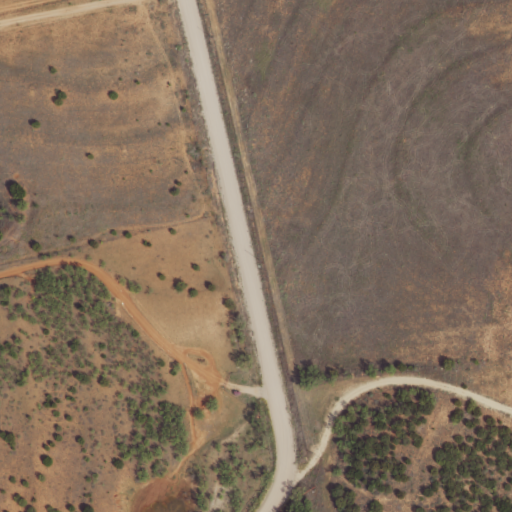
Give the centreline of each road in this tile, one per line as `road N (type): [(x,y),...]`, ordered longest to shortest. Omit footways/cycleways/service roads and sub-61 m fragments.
road 1 (residential): [(285,476),(186,0)]
road 2 (track): [(285,476),(336,479),(413,511)]
